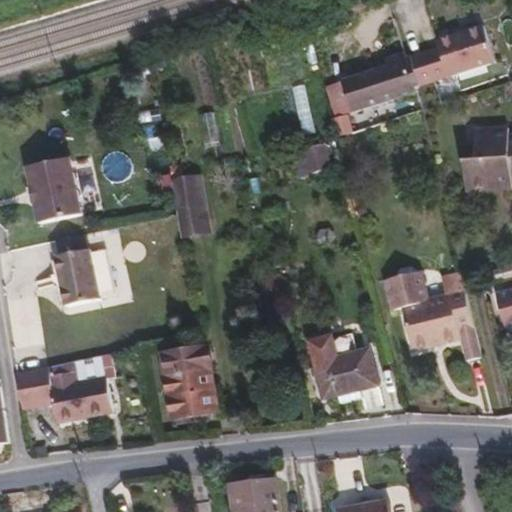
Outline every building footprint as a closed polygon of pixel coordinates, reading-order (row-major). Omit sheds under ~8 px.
[(487,32),(440,46),(443,54),(451,83),(498,69),(487,32)] [(443,54),(416,63),(425,92),(451,83),(443,54)] [(425,92),(416,63),(411,65),(409,59),(388,65),(391,73),(347,86),(356,118),(421,98),(420,93),(425,92)] [(186,118),(195,148),(220,140),(211,110),(186,118)] [(511,144),(511,138),(486,140),(487,150),(478,151),(479,171),(467,171),(468,202),(498,201),(498,192),(511,191),(511,144)] [(487,150),(486,140),(477,140),(478,151),(487,150)] [(330,174),(325,150),(306,154),(310,178),(330,174)] [(83,242),(68,167),(25,176),(30,195),(33,212),(41,251),(55,248),(80,243),(83,242)] [(202,183),(174,186),(179,220),(183,243),(211,239),(202,183)] [(511,200),(511,191),(498,192),(498,201),(511,200)] [(33,212),(30,195),(23,197),(27,214),(33,212)] [(113,301),(103,258),(89,260),(88,257),(84,257),(80,243),(55,248),(58,263),(53,264),(57,282),(59,292),(65,315),(100,307),(99,304),(113,301)] [(511,265),(498,268),(501,286),(511,283),(511,265)] [(59,292),(57,282),(48,285),(50,294),(59,292)] [(486,369),(470,304),(452,308),(432,313),(425,285),(419,286),(412,283),(403,284),(398,291),(387,294),(395,324),(408,321),(418,361),(465,351),(470,373),(486,369)] [(470,304),(465,286),(448,290),(452,308),(470,304)] [(511,312),(511,301),(502,304),(504,314),(511,312)] [(342,368),(338,346),(318,350),(322,372),(342,368)] [(220,417),(212,376),(209,376),(205,355),(165,363),(169,384),(166,385),(175,426),(220,417)] [(116,372),(113,360),(103,362),(106,375),(116,372)] [(108,386),(106,375),(103,362),(75,368),(80,391),(108,386)] [(378,397),(371,362),(342,368),(322,372),(317,373),(324,406),(336,404),(358,400),(378,397)] [(114,415),(108,386),(80,391),(75,368),(50,374),(56,410),(58,426),(114,415)] [(50,374),(18,380),(24,415),(56,410),(50,374)] [(0,449),(12,448),(3,394),(0,394),(0,449)] [(360,408),(358,400),(336,404),(338,413),(360,408)] [(278,511),(276,486),(231,490),(233,511),(278,511)]
